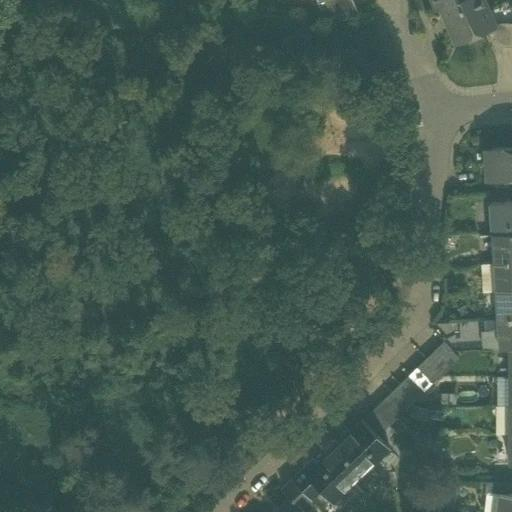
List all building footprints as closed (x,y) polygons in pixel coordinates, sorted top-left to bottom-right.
[(324,18),(343,19),(358,12),(352,0),(322,0),(320,1),(317,2),(324,18)] [(431,0),(436,9),(440,8),(457,0),(431,0)] [(482,0),(457,0),(440,8),(456,44),(490,28),(491,28),(490,27),(484,14),(488,12),(482,0)] [(511,46),(511,22),(501,22),(490,27),(491,28),(490,28),(498,46),(511,46)] [(485,162),(486,179),(511,176),(511,146),(490,148),(491,162),(485,162)] [(511,201),(490,202),(492,233),(497,233),(511,232),(511,201)] [(493,250),(494,262),(511,261),(511,232),(497,233),(498,250),(493,250)] [(500,274),(501,290),(511,289),(511,261),(494,262),(494,275),(500,274)] [(495,291),(494,275),(494,262),(480,263),(482,292),(495,291)] [(496,307),(497,319),(511,318),(511,289),(501,290),(502,306),(496,307)] [(511,347),(511,318),(497,319),(498,330),(499,348),(509,347),(511,347)] [(482,320),(483,331),(498,330),(497,319),(482,320)] [(499,348),(498,330),(483,331),(484,349),(499,348)] [(443,341),(434,350),(450,366),(459,357),(453,351),(443,341)] [(434,350),(426,358),(441,374),(450,366),(434,350)] [(426,358),(417,367),(432,383),(441,374),(426,358)] [(417,367),(408,375),(424,391),(432,383),(417,367)] [(408,375),(400,384),(415,399),(424,391),(408,375)] [(496,377),(496,405),(509,405),(509,389),(509,377),(496,377)] [(400,384),(391,392),(406,408),(415,399),(400,384)] [(391,392),(382,400),(398,416),(406,408),(391,392)] [(382,400),(373,409),(389,425),(398,416),(382,400)] [(508,421),(509,405),(496,405),(496,434),(508,434),(508,421)] [(377,436),(389,425),(373,409),(362,420),(377,436)] [(362,420),(342,438),(368,466),(388,447),(377,436),(362,420)] [(342,438),(326,454),(352,482),(368,466),(342,438)] [(332,501),(352,482),(326,454),(317,463),(313,458),(301,470),(317,486),(332,501)] [(292,479),(308,495),(317,486),(301,470),(292,479)] [(291,497),(298,504),(307,496),(291,480),(282,488),(291,497)] [(504,494),(511,495),(511,482),(486,480),(485,493),(498,495),(499,493),(504,494)] [(497,510),(496,511),(511,511),(511,495),(504,494),(499,493),(498,495),(504,496),(502,511),(497,510)] [(314,504),(307,496),(298,504),(306,511),(314,504)] [(306,511),(298,504),(291,497),(279,509),(276,511),(306,511)]
